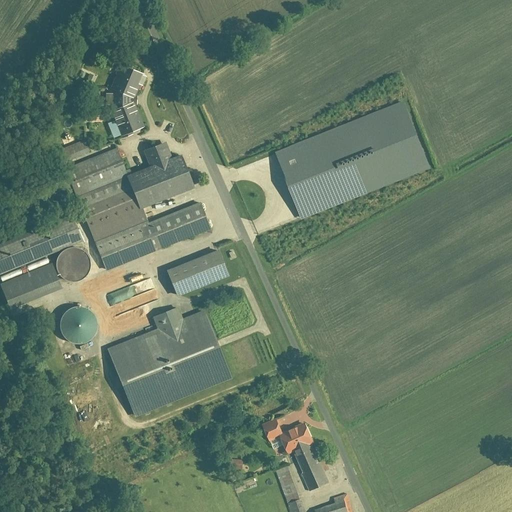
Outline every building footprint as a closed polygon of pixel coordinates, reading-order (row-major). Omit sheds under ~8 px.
[(145,76),(119,65),(115,75),(116,76),(110,90),(133,100),(139,85),(142,87),(146,78),(144,77),(145,76)] [(405,102),(274,153),(301,222),(432,170),(405,102)] [(144,128),(134,103),(110,113),(120,138),(144,128)] [(60,162),(89,151),(84,139),(55,150),(60,162)] [(172,160),(166,143),(144,152),(150,169),(126,178),(79,197),(76,198),(94,244),(148,223),(143,209),(194,189),(181,156),(172,160)] [(115,149),(67,168),(79,197),(126,178),(115,149)] [(94,244),(106,273),(209,232),(197,203),(148,223),(94,244)] [(0,243),(0,273),(81,242),(71,216),(0,243)] [(57,258),(55,263),(55,269),(56,275),(59,279),(64,283),(70,285),(75,284),(81,282),(85,279),(88,274),(90,269),(89,263),(87,258),(83,253),(78,251),(72,250),(66,251),(61,254),(57,258)] [(229,278),(218,252),(166,272),(177,299),(229,278)] [(0,283),(0,284),(10,310),(61,290),(50,264),(0,283)] [(151,278),(106,293),(110,305),(134,296),(137,304),(158,297),(151,278)] [(143,305),(114,318),(118,328),(148,315),(143,305)] [(59,324),(59,329),(61,335),(64,340),(69,344),(74,346),(80,346),(87,344),(92,340),(96,335),(97,329),(96,322),(94,316),(89,312),(83,309),(77,308),(70,310),(65,313),(62,318),(59,324)] [(177,308),(152,318),(158,331),(106,352),(133,419),(229,380),(202,313),(183,321),(177,308)] [(277,422),(261,428),(266,441),(282,435),(277,422)] [(292,455),(307,493),(328,485),(313,447),(314,447),(306,425),(270,439),(279,460),(292,455)] [(230,458),(229,468),(242,469),(243,459),(230,458)] [(287,468),(274,472),(285,506),(298,502),(287,468)] [(334,500),(335,506),(315,511),(347,511),(346,507),(350,506),(347,496),(334,500)] [(302,511),(298,502),(285,506),(287,511),(302,511)]
